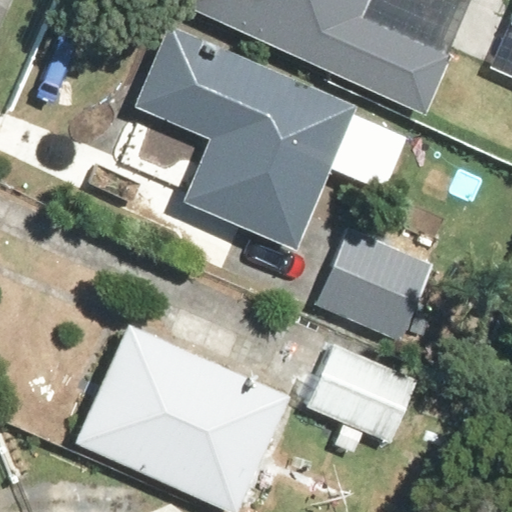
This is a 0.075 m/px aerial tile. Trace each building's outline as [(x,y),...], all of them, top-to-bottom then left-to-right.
[(186,0),(428,105),(452,51),(363,12),(368,0),(186,0)] [(353,98),(169,20),(135,101),(207,131),(180,195),(292,242),(353,98)] [(430,266),(348,227),(313,301),(395,339),(430,266)] [(127,316),(74,434),(236,507),(289,389),(127,316)] [(417,379),(329,339),(301,401),(389,441),(417,379)]
